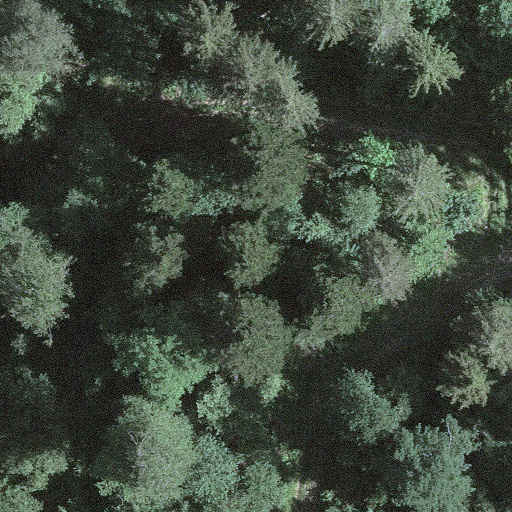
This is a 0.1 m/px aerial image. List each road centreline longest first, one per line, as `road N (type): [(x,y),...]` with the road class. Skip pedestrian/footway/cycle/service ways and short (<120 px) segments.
road 1 (track): [(0,144),(292,112),(511,110)]
road 2 (track): [(511,273),(388,345),(305,442),(291,511)]
